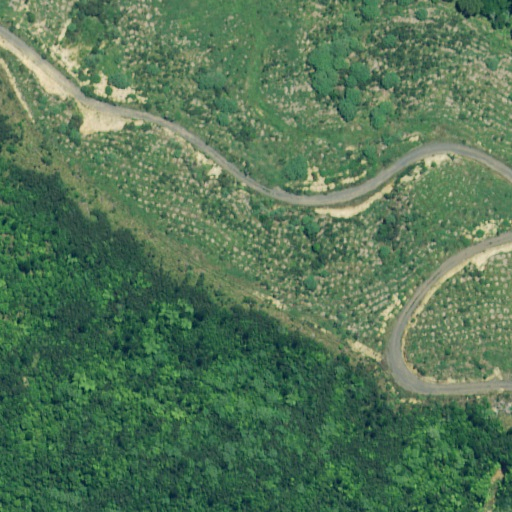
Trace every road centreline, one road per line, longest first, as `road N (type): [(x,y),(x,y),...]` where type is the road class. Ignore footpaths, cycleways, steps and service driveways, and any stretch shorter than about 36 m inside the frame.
road 1 (track): [(0,38),(60,90),(231,165),(321,218),(390,161),(421,152),(498,157),(511,171)]
road 2 (track): [(511,224),(482,232),(441,263),(405,324),(413,378),(435,391),(511,402)]
